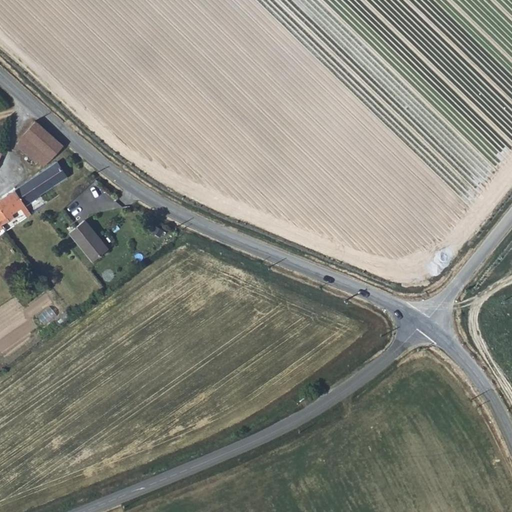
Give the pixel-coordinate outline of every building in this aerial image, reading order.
[(51,87),(43,96),(62,113),(70,103),(51,87)] [(36,122),(24,135),(45,153),(38,160),(44,165),(52,159),(54,157),(61,149),(63,145),(36,122)] [(24,148),(38,160),(45,153),(24,135),(18,142),(24,148)] [(41,192),(67,175),(57,160),(15,187),(27,204),(42,194),(41,192)] [(0,206),(6,215),(9,220),(29,207),(27,204),(15,187),(0,196),(0,206)] [(9,220),(6,215),(0,218),(0,222),(1,224),(9,220)] [(111,247),(88,219),(72,231),(95,260),(111,247)] [(54,308),(41,315),(46,324),(59,317),(54,308)]
